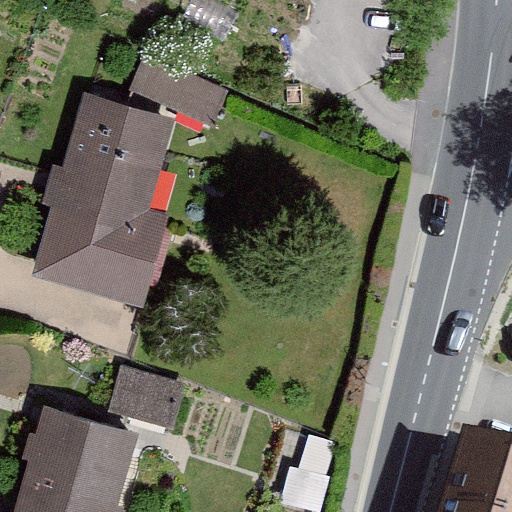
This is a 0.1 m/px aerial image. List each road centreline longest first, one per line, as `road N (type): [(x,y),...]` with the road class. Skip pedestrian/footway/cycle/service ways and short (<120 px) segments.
road 1 (secondary): [(445,299),(486,103),(495,0)]
road 2 (secondary): [(390,511),(445,299)]
